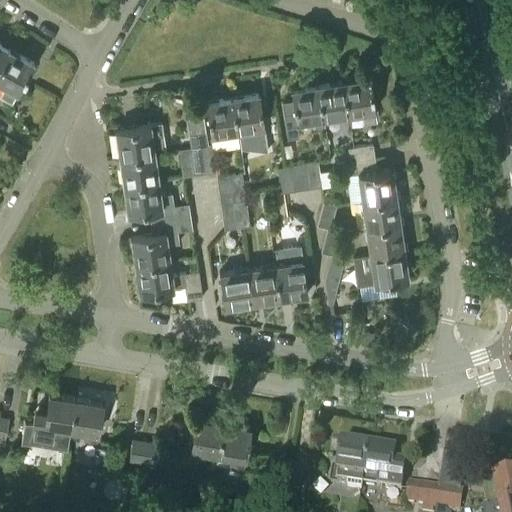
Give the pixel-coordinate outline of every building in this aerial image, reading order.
[(0,72),(1,70),(0,69),(0,63),(10,48),(0,42),(0,72)] [(0,86),(3,88),(0,93),(0,95),(11,102),(33,62),(10,48),(0,63),(0,69),(1,70),(0,72),(0,86)] [(345,104),(347,115),(361,113),(363,123),(376,121),(369,75),(337,80),(342,105),(345,104)] [(321,119),(323,118),(347,115),(345,104),(342,105),(337,80),(316,84),(321,119)] [(316,84),(290,87),(292,100),(281,102),(286,137),(298,135),(296,122),(312,120),(313,127),(324,126),(323,118),(321,119),(316,84)] [(236,119),(238,131),(250,129),(252,140),(265,138),(259,92),(229,97),(233,119),(236,119)] [(233,119),(229,97),(204,100),(210,135),(238,131),(236,119),(233,119)] [(187,135),(188,135),(190,147),(191,147),(195,174),(205,173),(201,145),(207,144),(203,116),(184,119),(187,135)] [(118,159),(154,153),(152,137),(163,135),(161,122),(150,123),(150,122),(114,127),(118,159)] [(347,147),(349,161),(374,158),(372,143),(347,147)] [(215,171),(212,144),(207,144),(201,145),(205,173),(215,171)] [(191,147),(190,147),(178,148),(183,176),(195,174),(191,147)] [(154,153),(118,159),(122,188),(158,182),(154,153)] [(361,200),(396,195),(392,168),(376,170),(374,158),(349,161),(351,174),(345,175),(349,202),(361,200)] [(303,163),(307,188),(321,186),(318,161),(303,163)] [(291,165),(295,190),(307,188),(303,163),(291,165)] [(295,190),(291,165),(277,167),(281,192),(295,190)] [(216,176),(218,189),(243,185),(241,172),(216,176)] [(160,194),(160,193),(158,182),(122,188),(126,212),(148,209),(150,223),(190,218),(188,204),(173,206),(171,192),(160,194)] [(243,185),(218,189),(220,202),(245,199),(243,185)] [(365,226),(400,221),(396,195),(361,200),(365,226)] [(245,199),(220,202),(222,216),(247,212),(245,199)] [(327,228),(330,228),(336,204),(323,200),(316,225),(327,228)] [(247,212),(222,216),(224,229),(249,225),(247,212)] [(134,267),(170,263),(167,244),(179,243),(177,229),(192,227),(190,218),(150,223),(151,233),(129,236),(134,267)] [(400,221),(365,226),(369,253),(404,248),(400,221)] [(330,254),(334,255),(341,230),(330,228),(327,228),(320,252),(330,254)] [(404,248),(369,253),(352,256),(356,285),(408,278),(404,248)] [(330,254),(324,279),(328,304),(333,303),(338,282),(344,257),(334,255),(330,254)] [(276,263),(281,298),(307,294),(302,259),(276,263)] [(198,270),(188,272),(172,274),(170,263),(134,267),(137,293),(184,286),(186,300),(202,298),(198,270)] [(281,298),(276,263),(247,267),(252,302),(281,298)] [(252,302),(247,267),(218,271),(223,306),(252,302)] [(20,440),(51,446),(52,444),(65,446),(65,448),(66,448),(70,428),(75,398),(49,393),(46,411),(34,409),(31,422),(24,421),(20,440)] [(75,398),(70,428),(85,431),(83,438),(95,440),(102,402),(75,398)] [(0,450),(4,451),(6,441),(10,418),(0,416),(0,450)] [(217,453),(222,422),(195,417),(189,456),(201,458),(202,451),(217,453)] [(249,427),(222,422),(217,453),(231,456),(230,463),(242,465),(249,427)] [(132,438),(128,461),(140,463),(143,440),(132,438)] [(140,463),(139,471),(159,475),(160,464),(153,463),(153,462),(163,464),(165,446),(155,444),(156,442),(143,440),(140,463)] [(363,485),(369,447),(342,442),(336,480),(347,482),(347,487),(361,489),(361,490),(362,490),(363,485)] [(369,447),(363,485),(400,491),(405,465),(394,463),(396,451),(369,447)] [(285,498),(290,464),(278,462),(273,499),(280,501),(280,497),(285,498)] [(290,464),(285,498),(297,499),(302,467),(290,464)] [(498,505),(511,502),(511,473),(493,477),(498,505)] [(436,510),(440,487),(426,484),(422,508),(436,510)] [(440,487),(436,510),(446,511),(458,511),(462,490),(440,487)] [(511,511),(511,502),(498,505),(499,511),(511,511)]
